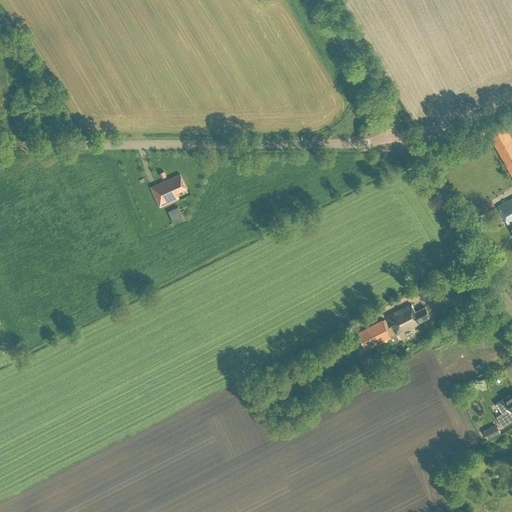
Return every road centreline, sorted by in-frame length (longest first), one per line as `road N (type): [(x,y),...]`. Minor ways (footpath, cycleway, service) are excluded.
road 1 (tertiary): [(402,132),(367,142),(0,144)]
road 2 (tertiary): [(511,309),(402,132)]
road 3 (tertiary): [(402,132),(321,0)]
